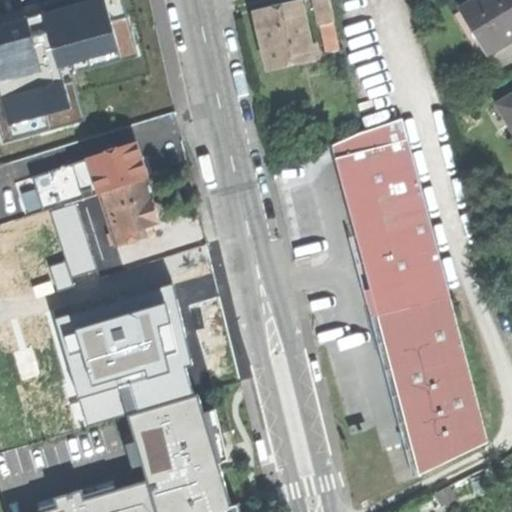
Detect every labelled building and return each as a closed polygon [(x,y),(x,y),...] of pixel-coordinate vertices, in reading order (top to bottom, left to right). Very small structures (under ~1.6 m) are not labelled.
[(120,0),(57,0),(0,16),(0,132),(3,145),(85,122),(72,75),(137,56),(120,0)] [(317,0),(323,26),(338,23),(333,0),(317,0)] [(511,0),(481,0),(465,9),(490,51),(511,38),(511,0)] [(265,44),(269,68),(322,58),(319,43),(311,44),(303,4),(259,13),(265,44)] [(480,57),(490,51),(465,9),(456,15),(480,57)] [(511,97),(499,105),(511,127),(511,97)] [(401,124),(328,145),(354,235),(369,288),(385,299),(376,313),(420,468),(493,447),(401,124)] [(33,176),(44,210),(66,204),(101,192),(147,178),(141,161),(136,143),(33,176)] [(199,186),(203,185),(197,164),(190,167),(194,183),(195,187),(199,186)] [(151,189),(147,178),(101,192),(118,245),(156,233),(154,225),(161,223),(159,218),(164,212),(162,203),(154,201),(151,189)] [(55,509),(43,511),(224,511),(223,509),(230,507),(217,463),(228,460),(214,411),(201,415),(187,367),(194,364),(171,286),(54,320),(86,429),(127,417),(146,482),(85,500),(82,489),(52,498),(55,509)]
